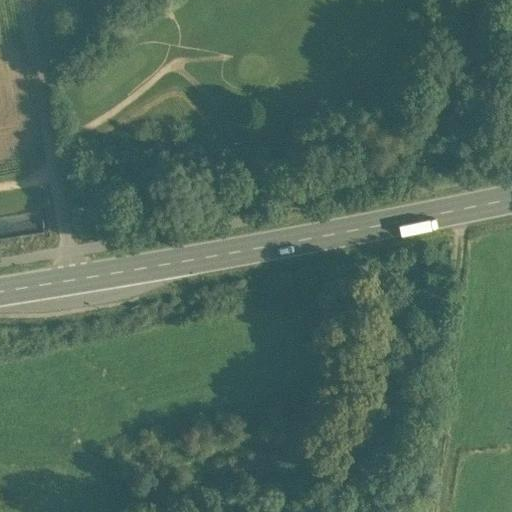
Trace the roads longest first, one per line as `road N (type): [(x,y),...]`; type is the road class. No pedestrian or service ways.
road 1 (tertiary): [(69,279),(511,197)]
road 2 (unclassified): [(22,0),(69,279)]
